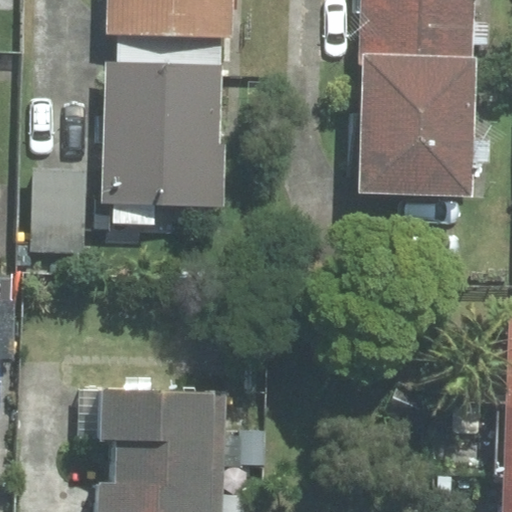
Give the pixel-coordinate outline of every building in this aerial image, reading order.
[(87,0),(86,30),(106,30),(105,58),(213,61),(215,0),(87,0)] [(343,0),(338,190),(452,194),(457,0),(343,0)] [(212,66),(89,63),(85,204),(96,204),(96,223),(139,224),(139,197),(208,199),(212,66)] [(0,358),(9,359),(13,283),(0,282),(0,358)] [(511,511),(511,316),(484,316),(478,511),(511,511)] [(189,511),(193,394),(75,390),(74,436),(92,436),(91,476),(73,475),(71,511),(189,511)]
